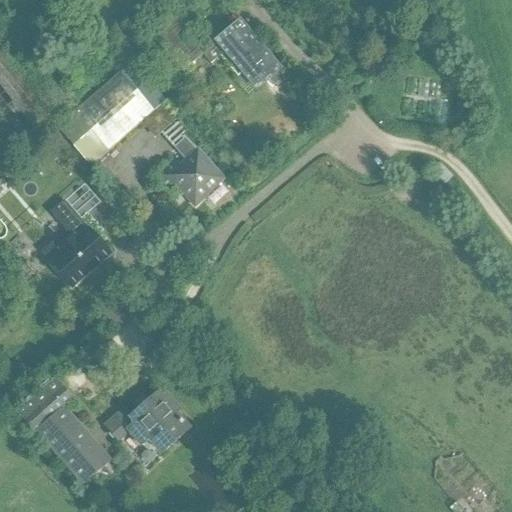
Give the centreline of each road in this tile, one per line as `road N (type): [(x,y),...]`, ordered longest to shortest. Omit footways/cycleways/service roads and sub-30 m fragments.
road 1 (residential): [(207,262),(223,234),(358,117)]
road 2 (track): [(511,237),(450,160),(378,141),(358,117)]
road 3 (residential): [(358,117),(249,0)]
